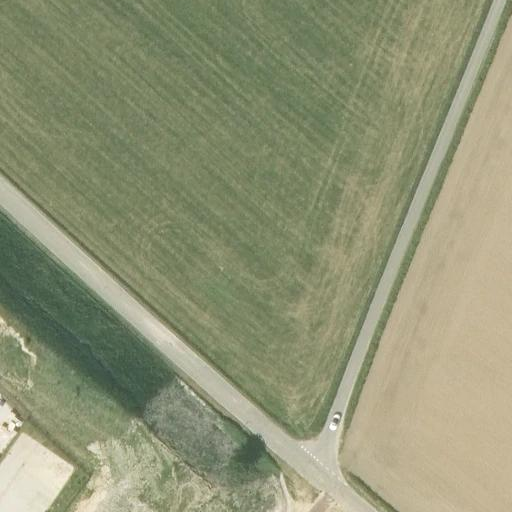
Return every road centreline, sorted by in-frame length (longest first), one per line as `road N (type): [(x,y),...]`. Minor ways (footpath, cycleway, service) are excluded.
road 1 (unclassified): [(313,469),(494,0)]
road 2 (tertiary): [(313,469),(0,187)]
